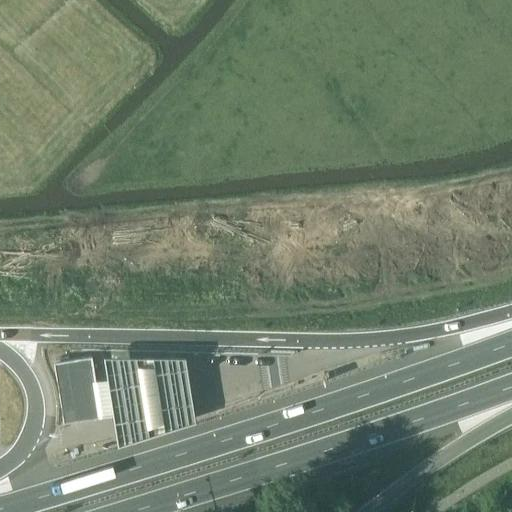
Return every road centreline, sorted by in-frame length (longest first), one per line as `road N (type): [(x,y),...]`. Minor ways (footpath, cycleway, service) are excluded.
road 1 (motorway): [(511,344),(0,510)]
road 2 (motorway): [(138,511),(511,387)]
road 3 (motorway): [(357,340),(1,341)]
road 4 (motorway): [(370,511),(511,408)]
road 5 (motorway): [(511,314),(357,340)]
road 6 (motorway): [(1,341),(36,407),(30,436),(0,469)]
